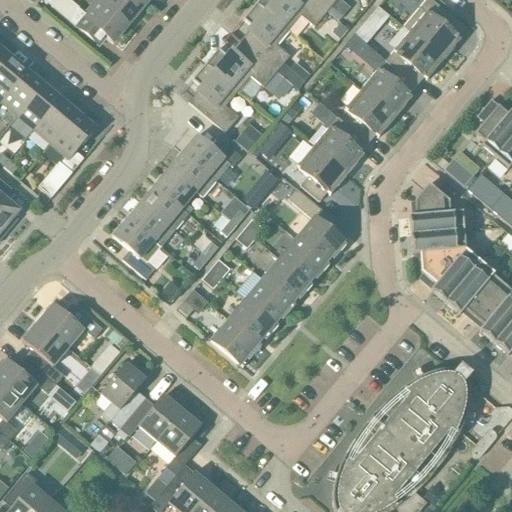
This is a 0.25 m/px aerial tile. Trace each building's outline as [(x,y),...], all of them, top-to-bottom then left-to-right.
[(67,0),(44,0),(43,2),(68,23),(79,10),(67,0)] [(128,27),(142,11),(129,0),(98,0),(97,1),(128,27)] [(129,0),(142,11),(150,0),(129,0)] [(314,29),(327,14),(310,0),(260,0),(256,6),(288,33),(300,18),(314,29)] [(310,0),(327,14),(339,23),(350,10),(338,0),(310,0)] [(428,0),(427,0),(403,29),(443,63),(458,44),(459,43),(456,40),(464,31),(428,0)] [(128,27),(97,1),(85,16),(79,10),(68,23),(82,35),(90,26),(113,45),(128,27)] [(383,2),(377,9),(389,19),(394,22),(398,18),(391,12),(390,8),(383,2)] [(276,75),(278,77),(291,87),(291,86),(298,92),(310,78),(295,65),(289,71),(283,66),(289,59),(276,48),(288,33),(256,6),(242,21),(252,29),(239,44),(276,74),(276,75)] [(377,9),(354,36),(366,47),(377,33),(389,19),(377,9)] [(340,26),(332,35),(340,42),(348,32),(340,26)] [(426,82),(443,63),(403,29),(402,30),(409,35),(394,53),(393,53),(392,54),(393,54),(385,63),(415,89),(423,80),(426,82)] [(218,51),(205,66),(237,94),(250,79),(263,90),(276,75),(276,74),(239,44),(227,58),(218,51)] [(345,48),(332,65),(341,72),(354,56),(345,48)] [(0,71),(10,60),(0,51),(0,71)] [(10,60),(0,71),(0,103),(0,104),(26,74),(10,60)] [(376,74),(361,92),(394,120),(411,101),(408,98),(415,89),(385,63),(384,64),(385,65),(378,73),(377,72),(376,73),(376,74)] [(225,108),(237,94),(205,66),(192,82),(201,90),(188,105),(225,136),(238,119),(225,108)] [(0,104),(17,118),(43,87),(26,74),(0,104)] [(291,87),(278,77),(265,91),(278,102),(291,87)] [(17,118),(34,132),(59,101),(43,87),(17,118)] [(378,140),(394,120),(361,92),(345,110),(344,111),(356,121),(349,130),(337,120),(337,121),(367,146),(375,137),(378,140)] [(34,132),(50,146),(76,115),(59,101),(34,132)] [(483,126),(474,137),(484,145),(480,149),(494,161),(511,139),(511,121),(507,117),(498,110),(497,109),(490,103),(476,120),(483,126)] [(295,104),(280,122),(287,128),(303,110),(295,104)] [(76,115),(50,146),(68,161),(94,130),(76,115)] [(359,156),(367,146),(337,121),(329,130),(328,131),(312,150),(346,178),(362,158),(359,156)] [(249,127),(235,144),(248,155),(262,138),(249,127)] [(197,138),(182,155),(216,184),(229,168),(232,170),(241,160),(221,143),(214,153),(197,138)] [(511,139),(494,161),(508,172),(511,168),(511,139)] [(263,143),(252,156),(259,162),(270,149),(263,143)] [(330,198),(346,178),(312,150),(297,168),(296,169),(307,179),(299,189),(318,205),(326,195),(330,198)] [(0,166),(3,169),(8,162),(0,155),(0,166)] [(182,155),(168,172),(195,195),(202,201),(216,184),(182,155)] [(473,178),(453,161),(444,172),(464,189),(473,178)] [(18,170),(8,162),(3,169),(12,176),(18,170)] [(51,200),(72,175),(59,164),(38,189),(51,200)] [(154,188),(188,217),(193,211),(186,206),(195,195),(168,172),(154,188)] [(265,175),(243,203),(253,211),(276,184),(265,175)] [(0,229),(6,235),(16,222),(13,219),(18,213),(0,198),(0,192),(5,187),(0,182),(0,229)] [(444,184),(436,193),(449,204),(457,194),(444,184)] [(494,276),(465,252),(461,215),(449,216),(448,203),(428,187),(414,203),(415,219),(408,219),(411,257),(419,256),(420,275),(435,287),(430,293),(459,317),(463,312),(483,328),(479,333),(507,358),(511,352),(511,293),(511,295),(492,278),(494,276)] [(141,205),(168,228),(174,234),(188,217),(154,188),(141,205)] [(487,194),(479,203),(489,212),(497,202),(487,193),(487,194)] [(141,205),(127,222),(160,250),(165,244),(158,239),(168,228),(141,205)] [(511,211),(502,223),(511,231),(511,230),(511,211)] [(229,223),(236,229),(245,218),(238,212),(229,223)] [(213,229),(226,240),(236,229),(229,223),(222,217),(213,229)] [(121,262),(137,275),(145,282),(154,272),(147,266),(160,250),(127,222),(112,239),(129,253),(121,262)] [(243,232),(255,242),(263,232),(252,222),(243,232)] [(312,222),(296,241),(325,265),(328,268),(344,249),(312,222)] [(255,242),(243,232),(235,242),(246,252),(255,242)] [(509,255),(511,250),(511,240),(507,236),(499,246),(509,255)] [(325,265),(296,241),(279,261),(308,285),(313,280),(316,282),(328,268),(325,265)] [(208,262),(217,251),(211,245),(201,256),(208,262)] [(201,256),(192,267),(199,273),(208,262),(201,256)] [(262,281),(291,306),(296,300),(299,302),(311,288),(308,285),(279,261),(262,281)] [(229,272),(218,262),(209,272),(221,282),(229,272)] [(221,282),(209,272),(201,282),(213,292),(221,282)] [(294,308),(291,306),(262,281),(245,301),(275,326),(279,320),(282,323),(294,308)] [(169,283),(158,297),(168,305),(179,292),(169,283)] [(192,293),(175,313),(185,322),(202,301),(192,293)] [(275,326),(245,301),(228,322),(258,346),(262,341),(265,343),(277,328),(275,326)] [(37,325),(68,351),(83,332),(94,341),(102,332),(71,306),(63,315),(53,306),(37,325)] [(260,348),(258,346),(228,322),(210,343),(242,370),(243,369),(241,366),(245,361),(248,363),(260,348)] [(25,362),(55,388),(63,378),(53,369),(68,351),(37,325),(22,344),(32,353),(25,362)] [(112,332),(106,339),(113,345),(120,338),(112,332)] [(104,353),(91,369),(101,377),(114,362),(104,353)] [(55,388),(25,362),(17,371),(6,362),(0,369),(0,388),(21,406),(37,388),(47,397),(55,388)] [(110,424),(119,432),(145,401),(136,393),(145,383),(125,366),(100,397),(119,413),(110,424)] [(454,444),(464,424),(466,415),(468,404),(468,393),(464,383),(470,377),(460,368),(454,374),(437,375),(419,380),(404,388),(387,402),(377,412),(367,424),(357,436),(350,447),(342,462),(336,475),(332,488),(332,503),(333,511),(393,511),(396,510),(398,511),(416,511),(422,508),(413,496),(429,481),(443,463),(454,444)] [(87,369),(78,380),(88,389),(98,379),(87,369)] [(0,436),(9,443),(17,434),(6,425),(21,406),(0,388),(0,436)] [(154,409),(145,401),(119,432),(129,440),(138,429),(156,444),(182,414),(163,398),(154,409)] [(182,414),(156,444),(174,460),(165,470),(166,472),(158,481),(167,488),(175,478),(200,448),(191,440),(200,429),(182,414)] [(70,419),(65,425),(73,432),(79,426),(70,419)] [(62,429),(52,441),(62,449),(76,461),(86,449),(72,437),(62,429)] [(489,433),(486,435),(471,453),(470,456),(472,460),(475,461),(479,460),(494,441),(495,438),(493,435),(489,433)] [(39,434),(23,453),(31,461),(48,441),(39,434)] [(0,452),(1,453),(9,443),(0,436),(0,452)] [(116,450),(106,463),(125,478),(135,465),(126,457),(116,450)] [(162,511),(168,506),(174,511),(193,511),(212,491),(193,475),(184,486),(175,478),(167,488),(149,509),(153,511),(162,511)] [(42,511),(50,503),(32,489),(36,484),(26,476),(3,503),(12,511),(10,511),(42,511)] [(129,486),(120,479),(114,484),(115,492),(121,497),(129,486)] [(193,511),(224,511),(230,506),(212,491),(193,511)] [(59,511),(50,503),(42,511),(59,511)]
